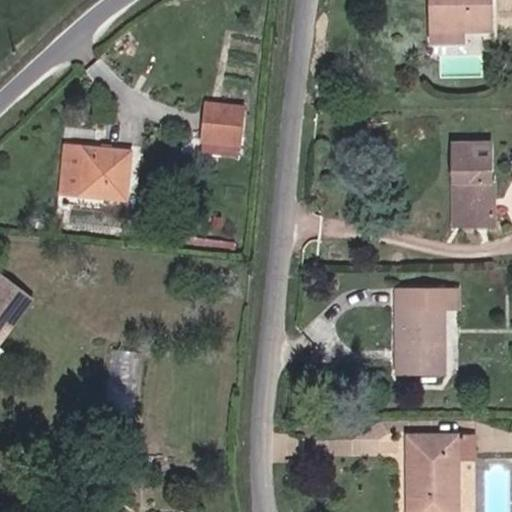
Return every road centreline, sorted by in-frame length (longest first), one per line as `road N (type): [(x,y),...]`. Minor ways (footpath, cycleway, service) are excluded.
road 1 (unclassified): [(276,511),(285,257),(311,0)]
road 2 (unclassified): [(0,110),(130,0)]
